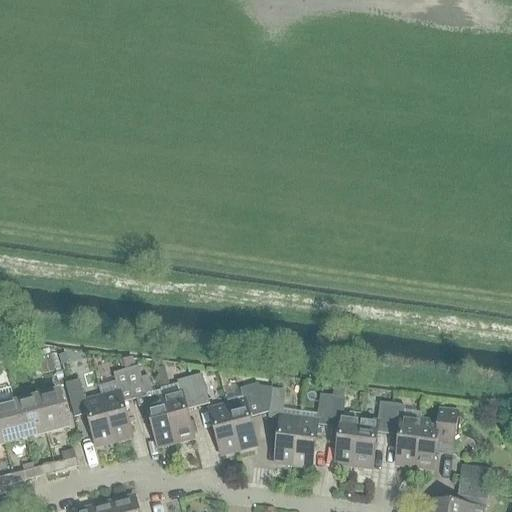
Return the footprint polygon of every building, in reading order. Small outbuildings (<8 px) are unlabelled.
[(68,363),(65,355),(58,358),(61,366),(68,363)] [(122,362),(125,372),(135,369),(133,359),(122,362)] [(156,370),(161,391),(168,389),(163,368),(156,370)] [(118,395),(101,399),(113,444),(131,439),(121,404),(136,400),(145,398),(140,380),(137,369),(135,369),(125,372),(113,375),(118,395)] [(179,396),(162,400),(174,444),(192,439),(185,412),(208,405),(201,377),(176,383),(179,396)] [(148,378),(140,380),(145,398),(136,400),(138,409),(145,408),(156,449),(174,444),(162,400),(154,402),(148,378)] [(271,390),(280,391),(281,382),(273,381),(271,390)] [(95,448),(113,444),(101,399),(84,404),(79,384),(66,388),(73,417),(86,413),(95,448)] [(243,403),(226,408),(238,452),(256,447),(248,419),(265,415),(268,415),(271,390),(258,388),(257,386),(240,391),(243,403)] [(332,399),(344,400),(345,391),(333,389),(332,399)] [(274,464),(292,467),(298,421),(281,419),(284,392),(280,391),(271,390),(268,415),(267,420),(280,421),(274,464)] [(58,394),(36,399),(46,436),(67,430),(58,394)] [(316,426),(328,428),(332,399),(319,397),(315,424),(298,421),(292,467),(311,469),(316,426)] [(25,441),(46,436),(36,399),(15,405),(25,441)] [(344,400),(332,399),(328,428),(339,430),(335,465),(353,468),(359,423),(341,420),(344,400)] [(0,432),(4,447),(25,441),(15,405),(0,408),(0,432)] [(376,434),(387,436),(391,407),(379,405),(376,425),(359,423),(353,468),(371,470),(376,434)] [(395,466),(413,468),(419,423),(402,421),(404,408),(391,407),(387,436),(399,438),(395,466)] [(238,452),(226,408),(208,413),(220,457),(238,452)] [(452,445),(456,415),(438,413),(437,426),(419,423),(413,468),(432,471),(435,446),(452,448),(452,445)] [(56,475),(67,472),(64,462),(53,465),(56,475)] [(56,475),(53,465),(42,468),(45,477),(56,475)] [(427,503),(425,511),(479,511),(480,511),(485,511),(490,471),(460,468),(456,507),(427,503)] [(14,485),(24,483),(25,483),(22,473),(12,476),(14,485)] [(14,485),(12,476),(1,479),(3,488),(14,485)] [(136,511),(133,500),(111,506),(112,511),(136,511)]
